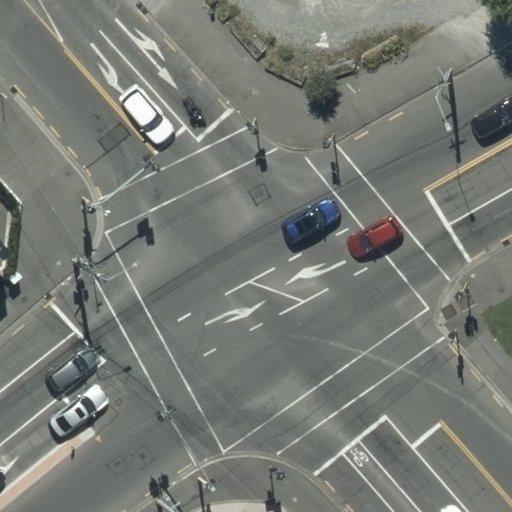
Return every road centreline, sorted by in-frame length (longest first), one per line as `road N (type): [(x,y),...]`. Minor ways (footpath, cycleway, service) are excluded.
road 1 (tertiary): [(23,0),(276,287)]
road 2 (primary): [(276,287),(0,504)]
road 3 (secondary): [(276,287),(473,511)]
road 4 (primary): [(511,146),(377,219),(276,287)]
